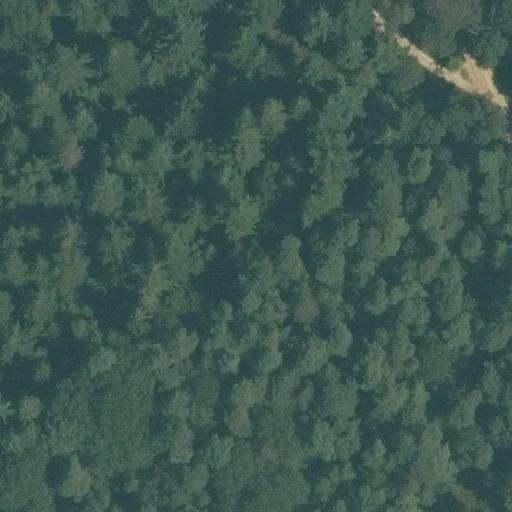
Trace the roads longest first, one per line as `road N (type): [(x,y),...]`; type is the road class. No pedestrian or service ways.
road 1 (track): [(259,511),(511,339)]
road 2 (track): [(234,0),(185,40),(91,64),(45,62),(0,45)]
road 3 (track): [(353,0),(492,112)]
road 4 (track): [(451,0),(511,153)]
